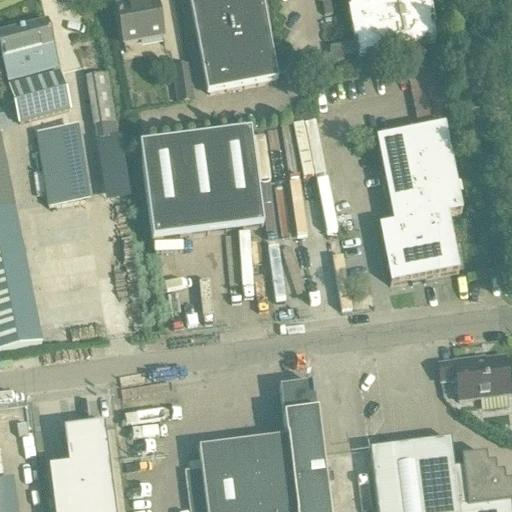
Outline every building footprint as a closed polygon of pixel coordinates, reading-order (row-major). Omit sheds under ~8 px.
[(123,47),(163,39),(155,0),(142,0),(131,2),(132,5),(116,8),(123,47)] [(284,66),(271,68),(258,0),(189,0),(208,96),(275,83),(273,76),(285,74),(284,66)] [(418,48),(434,45),(425,0),(346,0),(355,45),(329,50),(330,57),(284,66),(285,74),(343,64),(342,56),(357,53),(358,59),(375,56),(375,58),(418,50),(418,48)] [(52,49),(53,48),(46,24),(0,35),(0,55),(2,62),(8,83),(58,70),(52,49)] [(178,106),(194,103),(189,67),(172,70),(178,106)] [(69,114),(60,81),(59,75),(9,88),(19,127),(69,114)] [(93,129),(115,125),(107,77),(86,80),(93,129)] [(447,219),(461,216),(443,129),(375,142),(392,227),(378,230),(390,289),(458,275),(447,219)] [(48,211),(85,205),(74,132),(37,138),(48,211)] [(250,135),(139,149),(151,245),(263,230),(250,135)] [(0,361),(44,355),(0,146),(0,361)] [(458,405),(509,399),(504,361),(474,364),(474,363),(438,368),(441,387),(455,385),(458,405)] [(200,472),(178,475),(182,511),(328,511),(322,460),(312,388),(279,392),(285,442),(198,453),(200,472)] [(113,511),(103,428),(102,428),(63,434),(67,469),(48,472),(52,511),(113,511)] [(449,443),(368,454),(375,511),(509,511),(509,509),(511,508),(511,501),(510,486),(503,487),(502,477),(494,478),(493,468),(485,469),(484,459),(459,462),(461,472),(453,473),(449,443)]
